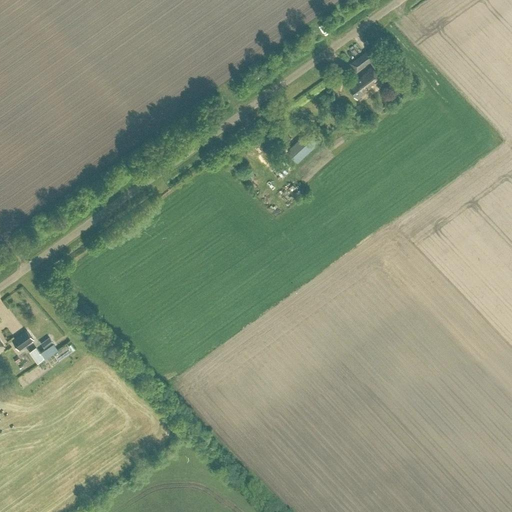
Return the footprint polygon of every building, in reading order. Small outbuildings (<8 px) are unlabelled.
[(351,62),(357,70),(370,60),(375,65),(383,59),(373,46),(367,51),(351,62)] [(357,98),(382,80),(372,67),(360,76),(362,78),(357,81),(356,79),(349,84),(351,86),(349,87),(357,98)] [(275,130),(276,132),(285,142),(291,137),(286,132),(284,134),(279,129),(278,128),(275,130)] [(287,150),(298,161),(320,141),(309,129),(287,150)] [(26,330),(12,340),(18,349),(33,339),(26,330)] [(49,336),(40,342),(44,348),(45,347),(52,342),(53,342),(49,336)]
